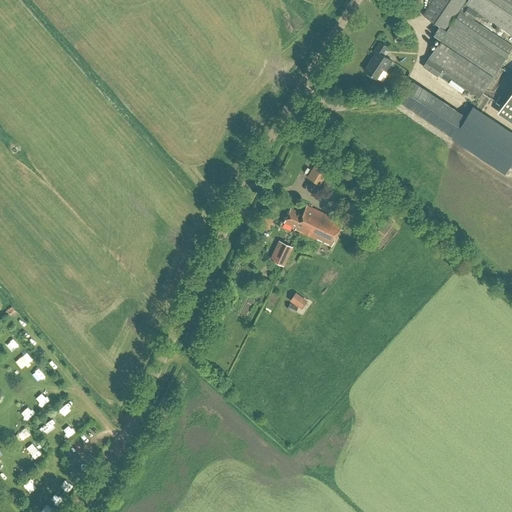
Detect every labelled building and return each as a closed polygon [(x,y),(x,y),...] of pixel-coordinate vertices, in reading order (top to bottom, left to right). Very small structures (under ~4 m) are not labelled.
[(511,0),(432,0),(423,15),(439,26),(433,34),(441,39),(422,66),(437,76),(438,75),(447,81),(450,77),(479,96),(511,47),(511,45),(473,19),(478,12),(511,34),(511,0)] [(386,70),(392,60),(382,54),(387,46),(380,41),(373,52),(375,53),(364,70),(377,78),(383,68),(386,70)] [(415,67),(413,71),(425,77),(427,73),(415,67)] [(452,136),(451,138),(504,173),(511,161),(511,132),(472,106),(466,115),(413,80),(399,101),(452,136)] [(511,122),(511,92),(498,113),(511,122)] [(494,95),(490,105),(493,106),(498,97),(494,95)] [(442,131),(395,107),(392,114),(398,117),(396,120),(437,141),(442,131)] [(321,185),(331,169),(317,160),(307,177),(321,185)] [(289,178),(283,181),(286,188),(292,185),(289,178)] [(391,210),(395,206),(387,200),(384,204),(391,210)] [(311,217),(315,209),(306,205),(302,213),(290,208),(284,220),(296,226),(294,228),(298,230),(306,214),(311,217)] [(306,214),(298,230),(332,245),(343,221),(315,209),(311,217),(306,214)] [(315,249),(318,241),(306,238),(308,234),(270,221),(267,232),(315,249)] [(284,265),(293,246),(279,240),(270,259),(284,265)] [(220,298),(226,301),(230,294),(223,291),(220,298)] [(301,309),(307,300),(295,292),(289,300),(301,309)] [(211,316),(220,320),(228,304),(223,301),(223,300),(220,298),(211,316)] [(295,313),(298,307),(290,302),(287,308),(295,313)]
